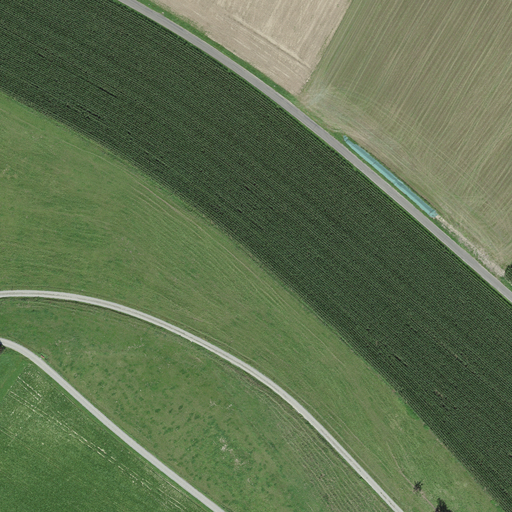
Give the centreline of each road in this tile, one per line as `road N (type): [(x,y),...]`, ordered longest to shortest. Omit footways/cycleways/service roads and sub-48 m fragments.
road 1 (unclassified): [(127,0),(268,90),(511,296)]
road 2 (track): [(0,293),(109,303),(201,340),(263,374),(402,511)]
road 3 (track): [(0,340),(26,351),(221,511)]
road 4 (track): [(511,0),(368,171)]
